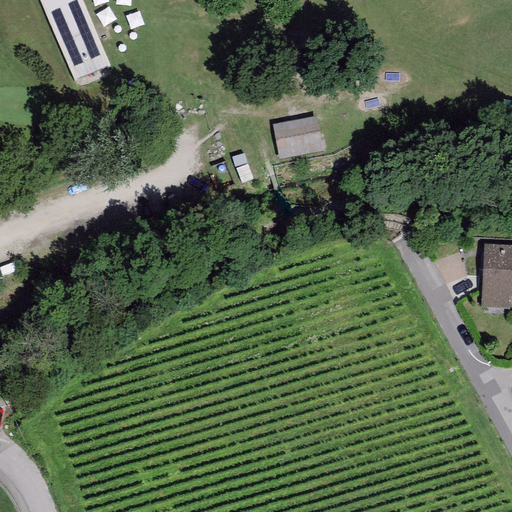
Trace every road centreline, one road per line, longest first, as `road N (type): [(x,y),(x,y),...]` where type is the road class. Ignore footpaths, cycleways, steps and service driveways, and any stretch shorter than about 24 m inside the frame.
road 1 (track): [(0,383),(285,211)]
road 2 (residential): [(411,250),(511,429)]
